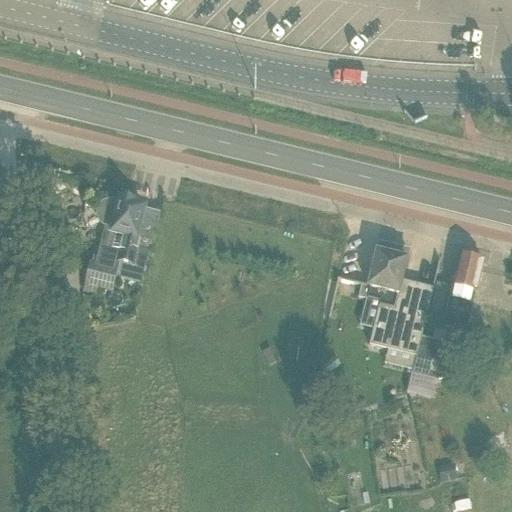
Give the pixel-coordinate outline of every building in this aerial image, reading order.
[(86,284),(84,293),(94,296),(95,291),(111,294),(112,290),(112,289),(115,274),(143,281),(144,276),(150,253),(137,250),(141,232),(139,231),(141,221),(144,211),(134,209),(135,206),(131,206),(130,203),(124,202),(121,203),(118,203),(114,202),(108,201),(103,203),(99,207),(97,212),(95,217),(97,223),(111,236),(104,234),(97,267),(90,266),(86,284)] [(361,288),(358,300),(364,301),(365,302),(359,328),(372,331),(368,348),(415,359),(416,359),(421,339),(433,290),(431,290),(402,283),(408,257),(409,252),(378,244),(377,249),(367,289),(361,287),(361,288)] [(471,313),(483,264),(458,258),(441,329),(466,335),(471,313)] [(83,314),(61,317),(64,336),(86,333),(83,314)] [(18,335),(17,335),(4,336),(4,348),(11,347),(19,347),(18,335)] [(415,359),(411,376),(434,382),(449,380),(454,357),(443,354),(445,345),(421,339),(416,359),(415,359)] [(327,382),(314,392),(334,416),(346,406),(339,397),(345,392),(339,384),(333,389),(327,382)] [(450,467),(437,469),(440,484),(453,482),(450,467)] [(434,471),(426,472),(427,483),(435,482),(434,471)]
